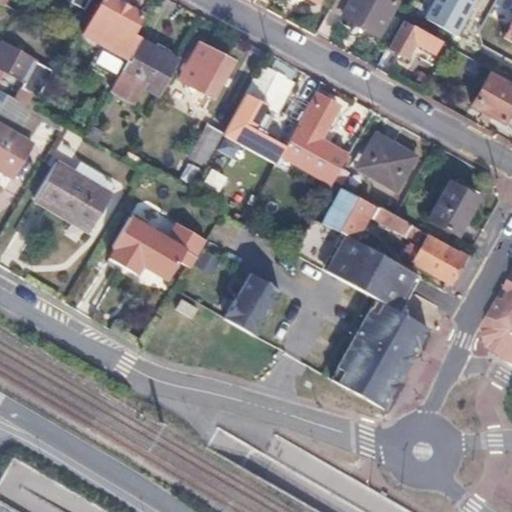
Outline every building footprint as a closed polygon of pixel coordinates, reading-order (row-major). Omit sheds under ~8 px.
[(0,0),(0,2),(16,11),(22,0),(0,0)] [(89,0),(70,0),(70,1),(84,9),(89,0)] [(141,16),(112,0),(99,0),(81,32),(128,58),(139,39),(140,37),(132,33),(141,16)] [(333,0),(328,9),(375,35),(393,2),(389,0),(333,0)] [(426,0),(418,15),(446,31),(463,0),(426,0)] [(511,0),(491,0),(491,2),(511,14),(499,36),(511,43),(511,0)] [(438,41),(402,20),(386,48),(405,59),(413,45),(416,41),(425,46),(427,44),(434,48),(438,41)] [(139,39),(128,58),(108,93),(132,106),(142,89),(156,97),(176,61),(139,39)] [(51,71),(0,41),(0,70),(1,68),(23,81),(14,98),(31,108),(51,71)] [(416,41),(413,45),(434,56),(436,52),(442,56),(447,46),(438,41),(434,48),(427,44),(425,46),(416,41)] [(197,43),(177,79),(191,87),(185,98),(200,106),(206,95),(209,97),(230,61),(197,43)] [(259,80),(253,77),(244,93),(265,105),(272,109),(294,71),(275,61),(271,67),(268,65),(259,80)] [(511,88),(486,74),(468,105),(500,123),(506,111),(511,114),(511,88)] [(14,98),(5,93),(0,101),(0,126),(15,136),(31,108),(14,98)] [(265,105),(244,93),(220,137),(273,167),(278,156),(282,150),(249,131),(265,105)] [(282,150),(278,156),(329,185),(331,181),(346,157),(318,141),(338,107),(313,94),(290,136),(289,138),(282,150)] [(163,121),(148,112),(125,154),(140,163),(163,121)] [(219,132),(204,124),(186,157),(201,166),(219,132)] [(0,126),(0,168),(12,176),(30,144),(15,136),(0,126)] [(416,158),(374,135),(354,170),(395,194),(416,158)] [(53,162),(32,199),(88,231),(109,194),(53,162)] [(476,199),(447,182),(426,219),(455,236),(476,199)] [(370,209),(338,191),(320,223),(352,241),(370,209)] [(375,208),(369,218),(416,243),(421,233),(375,208)] [(109,246),(111,247),(105,259),(133,275),(139,265),(164,279),(173,263),(181,249),(167,241),(125,217),(109,246)] [(290,253),(306,262),(373,299),(393,310),(414,275),(352,241),(320,223),(310,218),(290,253)] [(175,227),(167,241),(181,249),(173,263),(186,270),(201,242),(175,227)] [(404,251),(415,257),(411,264),(451,285),(467,256),(426,236),(419,248),(409,243),(404,251)] [(277,292),(248,275),(223,319),(253,335),(277,292)] [(511,279),(482,332),(487,349),(511,362),(511,279)] [(347,339),(350,340),(329,378),(382,408),(404,370),(398,367),(401,362),(404,357),(409,360),(426,329),(393,310),(373,299),(357,328),(354,333),(351,332),(347,339)] [(188,319),(193,310),(178,301),(172,310),(188,319)] [(409,360),(404,357),(401,362),(398,367),(404,370),(409,360)]
